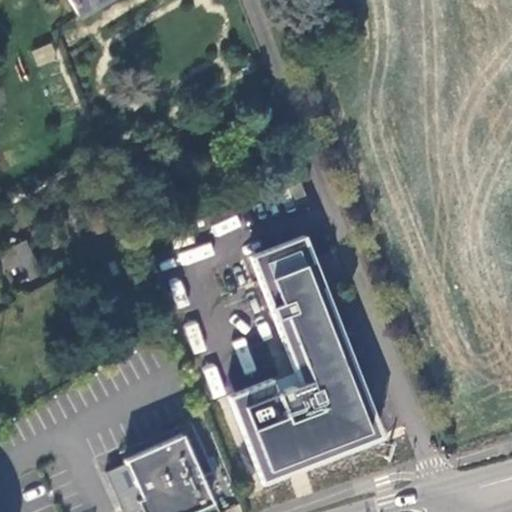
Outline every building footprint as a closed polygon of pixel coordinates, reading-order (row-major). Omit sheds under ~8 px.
[(67,0),(78,18),(107,0),(67,0)] [(31,50),(37,66),(57,59),(51,43),(31,50)] [(296,183),(286,187),(293,204),(303,200),(296,183)] [(26,243),(0,255),(0,257),(7,272),(20,266),(27,282),(41,276),(26,243)] [(310,265),(258,285),(292,369),(299,387),(232,413),(262,486),(379,440),(319,291),(320,291),(310,265)] [(182,439),(124,464),(144,511),(203,511),(211,509),(182,439)]
